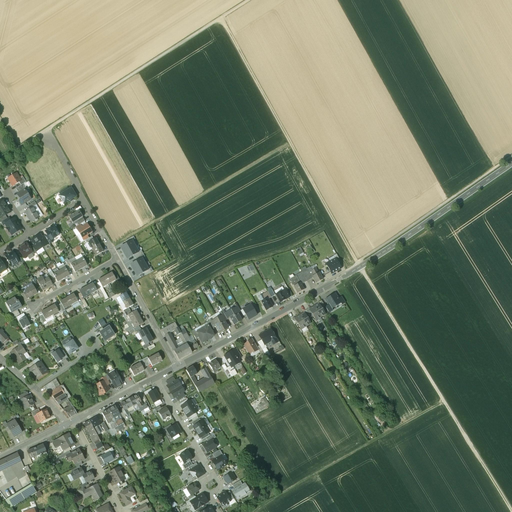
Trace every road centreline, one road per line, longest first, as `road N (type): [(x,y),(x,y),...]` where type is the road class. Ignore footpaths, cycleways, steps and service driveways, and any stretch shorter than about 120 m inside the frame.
road 1 (track): [(511,511),(356,263),(220,19)]
road 2 (unclassified): [(511,163),(359,267),(176,367)]
road 3 (track): [(442,400),(249,511)]
road 4 (track): [(220,19),(46,130)]
road 5 (residential): [(176,367),(116,258)]
